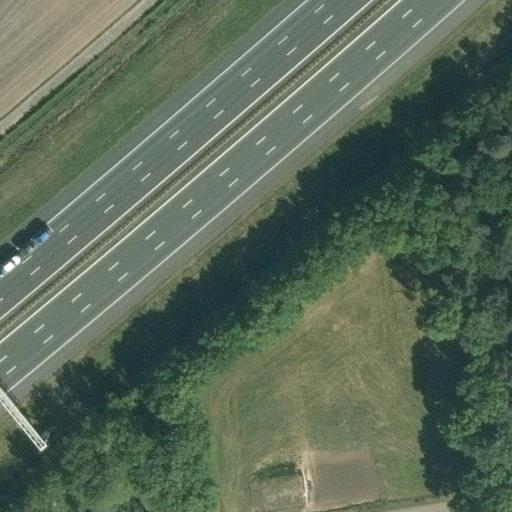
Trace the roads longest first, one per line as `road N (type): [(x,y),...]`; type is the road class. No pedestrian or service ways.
road 1 (motorway): [(0,373),(435,0)]
road 2 (motorway): [(341,0),(0,289)]
road 3 (track): [(0,132),(151,0)]
